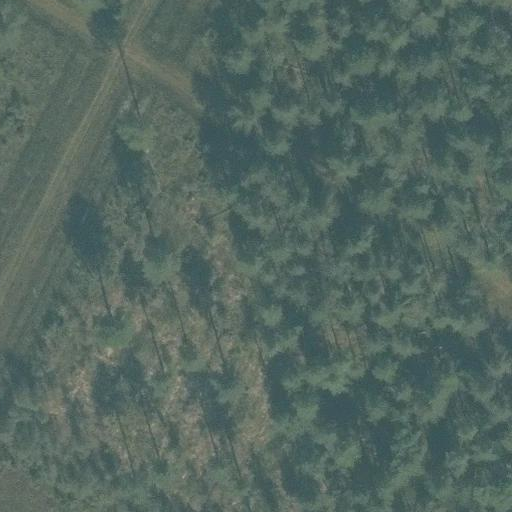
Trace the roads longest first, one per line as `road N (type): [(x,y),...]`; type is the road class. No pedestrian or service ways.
road 1 (track): [(47,0),(511,282)]
road 2 (track): [(137,0),(0,279)]
